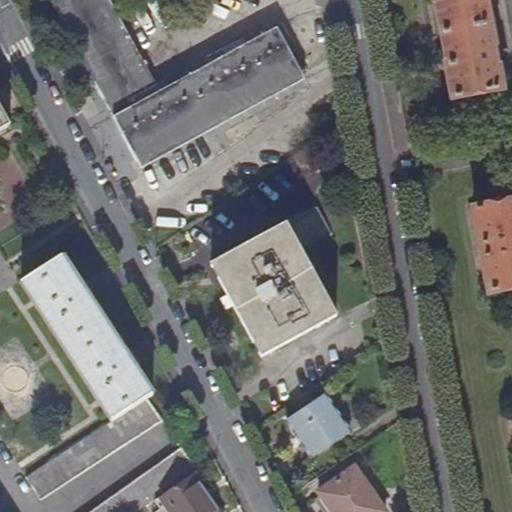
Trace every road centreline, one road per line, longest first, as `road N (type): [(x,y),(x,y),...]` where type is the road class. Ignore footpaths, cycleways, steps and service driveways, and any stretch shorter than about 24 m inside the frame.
road 1 (residential): [(10,30),(269,511)]
road 2 (residential): [(351,0),(448,511)]
road 3 (unknown): [(511,140),(382,160)]
